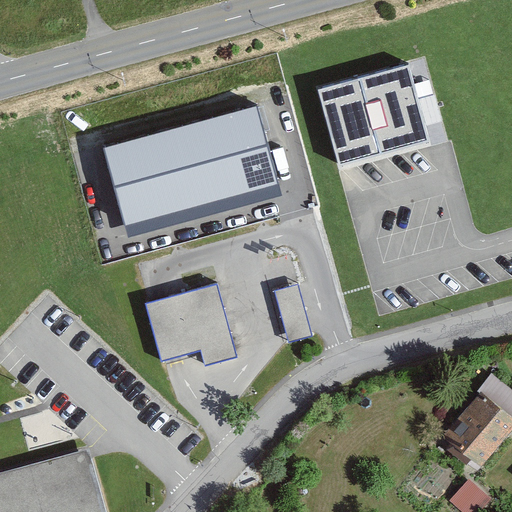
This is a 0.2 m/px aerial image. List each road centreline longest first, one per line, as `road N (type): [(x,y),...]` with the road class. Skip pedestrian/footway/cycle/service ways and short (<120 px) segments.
road 1 (unclassified): [(187,511),(296,397),(332,373),(511,316)]
road 2 (tertiary): [(0,82),(299,0)]
